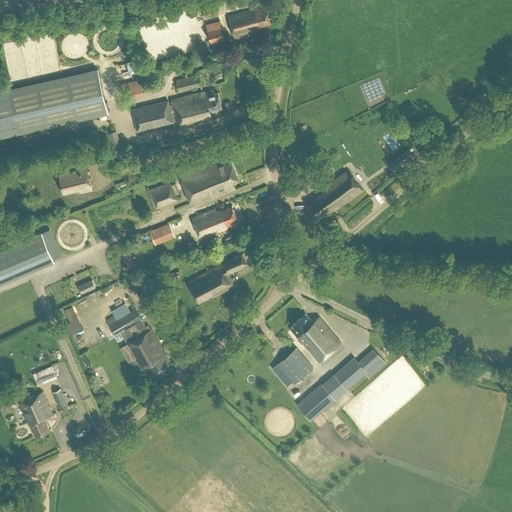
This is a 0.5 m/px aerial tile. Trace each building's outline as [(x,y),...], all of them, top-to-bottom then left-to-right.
[(205,18),(219,15),(216,4),(203,8),(205,18)] [(235,36),(254,31),(253,28),(271,23),(266,5),(229,16),(235,36)] [(220,19),(207,23),(212,41),(225,37),(220,19)] [(141,61),(126,61),(127,71),(122,71),(122,79),(142,78),(141,61)] [(99,68),(0,90),(0,135),(109,111),(99,68)] [(180,91),(203,85),(200,73),(177,79),(180,91)] [(158,91),(157,79),(143,79),(144,92),(158,91)] [(214,92),(213,88),(132,109),(138,130),(176,120),(178,129),(214,120),(212,111),(223,108),(218,91),(214,92)] [(420,141),(428,138),(421,120),(413,123),(420,141)] [(361,159),(406,149),(401,129),(356,140),(361,159)] [(90,162),(108,159),(105,146),(88,149),(90,162)] [(387,155),(374,159),(380,179),(393,175),(387,155)] [(109,168),(126,165),(124,156),(107,160),(109,168)] [(237,177),(230,159),(218,165),(216,160),(181,174),(194,205),(236,187),(233,179),(237,177)] [(91,189),(86,168),(59,175),(63,193),(78,189),(78,192),(91,189)] [(336,206),(363,186),(349,168),(321,188),(323,190),(308,202),(319,217),(335,205),(336,206)] [(287,195),(309,193),(307,177),(285,180),(287,195)] [(177,198),(170,181),(147,190),(154,207),(177,198)] [(239,223),(232,205),(217,211),(216,208),(194,218),(202,239),(239,223)] [(156,244),(176,235),(169,221),(150,229),(156,244)] [(0,249),(0,284),(55,261),(42,231),(0,249)] [(133,261),(132,261),(130,256),(130,255),(127,248),(122,250),(121,250),(118,252),(124,267),(133,263),(134,263),(133,261)] [(215,298),(237,286),(229,272),(251,261),(244,248),(221,260),(223,264),(189,282),(199,301),(213,294),(215,298)] [(159,271),(144,278),(150,291),(165,284),(159,271)] [(335,279),(341,275),(337,271),(332,275),(335,279)] [(25,276),(4,285),(6,290),(27,281),(25,276)] [(85,291),(101,287),(99,279),(83,282),(85,291)] [(115,314),(107,319),(115,334),(121,331),(127,343),(126,344),(141,368),(148,364),(154,374),(169,365),(167,362),(170,360),(152,329),(149,330),(148,331),(136,307),(117,317),(115,314)] [(74,308),(66,312),(71,322),(67,324),(72,334),(83,329),(74,308)] [(317,315),(312,320),(304,311),(291,322),(294,325),(290,329),(319,361),(341,341),(317,315)] [(294,383),(314,365),(298,346),(277,364),(294,383)] [(382,361),(386,356),(381,352),(376,357),(382,361)] [(85,353),(81,355),(82,358),(83,360),(85,359),(87,366),(90,364),(87,358),(85,353)] [(336,373),(348,387),(367,371),(355,356),(336,373)] [(50,381),(63,375),(60,367),(46,372),(50,381)] [(324,383),(299,405),(311,419),(337,397),(335,395),(332,392),(324,383)] [(61,409),(69,406),(61,388),(53,391),(61,409)] [(49,431),(44,418),(52,415),(42,391),(19,402),(29,424),(30,424),(36,437),(49,431)]
